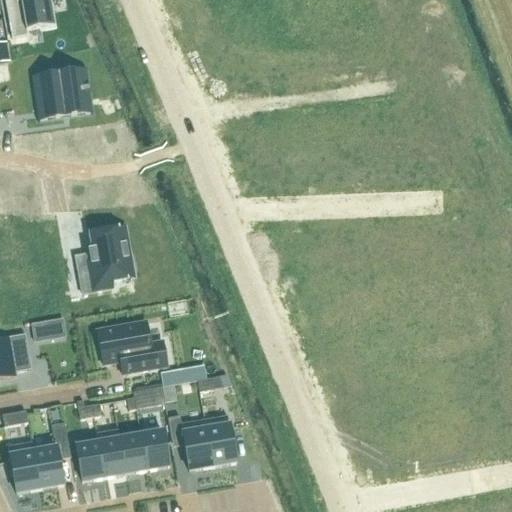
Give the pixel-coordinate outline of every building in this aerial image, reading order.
[(3,0),(11,43),(27,40),(26,36),(54,31),(49,0),(3,0)] [(8,68),(0,69),(0,84),(10,83),(8,68)] [(38,124),(90,117),(91,118),(85,73),(84,73),(84,75),(32,82),(32,81),(31,81),(38,125),(39,125),(38,124)] [(90,267),(76,269),(81,299),(111,293),(109,285),(131,282),(130,278),(134,277),(131,260),(127,261),(122,232),(90,238),(93,254),(88,255),(90,267)] [(35,239),(0,245),(0,275),(27,271),(34,306),(66,301),(59,265),(41,268),(35,239)] [(44,326),(31,328),(33,344),(47,342),(44,326)] [(145,326),(96,335),(102,369),(119,366),(122,380),(166,372),(161,345),(149,347),(145,326)] [(0,383),(15,381),(14,376),(31,374),(24,338),(0,342),(0,383)] [(209,383),(196,385),(198,397),(211,394),(209,383)] [(161,391),(150,393),(153,409),(164,408),(161,391)] [(133,402),(125,403),(128,415),(135,414),(133,402)] [(82,405),(76,406),(79,424),(93,422),(90,410),(83,411),(82,405)] [(98,408),(90,410),(93,422),(100,420),(98,408)] [(25,415),(1,420),(4,432),(27,428),(25,415)] [(179,420),(167,423),(171,446),(183,444),(188,476),(212,471),(203,424),(180,428),(179,420)] [(227,420),(203,424),(212,471),(235,467),(227,420)] [(32,451),(31,451),(39,494),(62,490),(57,458),(69,456),(63,428),(50,430),(53,447),(32,451)] [(117,434),(95,438),(96,442),(103,483),(125,479),(118,443),(119,443),(117,434)] [(162,436),(140,439),(146,475),(168,471),(162,436)] [(119,443),(118,443),(125,479),(146,475),(140,439),(119,443)] [(96,442),(74,446),(81,486),(103,483),(96,442)] [(31,446),(7,450),(16,498),(39,494),(31,451),(32,451),(31,446)]
